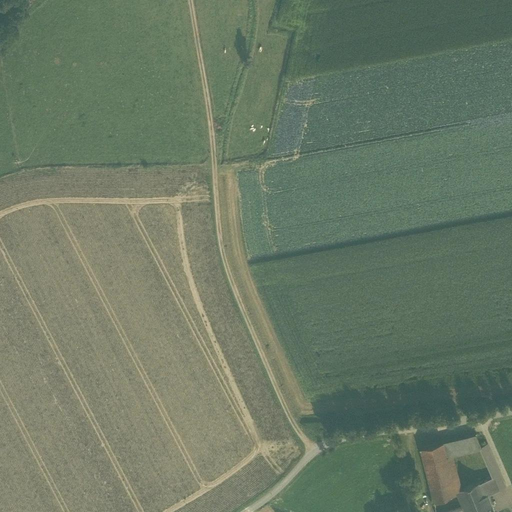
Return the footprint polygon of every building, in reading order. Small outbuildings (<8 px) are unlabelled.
[(475,434),(463,436),(468,451),(479,448),(481,447),(480,446),(475,434)] [(463,436),(457,438),(461,452),(468,451),(463,436)] [(453,455),(461,452),(457,438),(419,447),(433,501),(455,493),(446,457),(453,455)] [(487,443),(480,446),(481,447),(479,448),(488,467),(495,463),(487,443)] [(461,488),(453,455),(446,457),(455,493),(457,492),(456,490),(461,488)] [(500,474),(495,463),(488,467),(493,477),(500,474)] [(505,486),(500,474),(493,477),(482,482),(487,494),(505,486)] [(494,511),(487,494),(482,482),(482,480),(461,488),(456,490),(457,492),(462,506),(464,511),(494,511)] [(387,502),(390,511),(407,511),(411,511),(406,496),(387,502)] [(445,505),(447,511),(457,507),(455,501),(445,505)]
